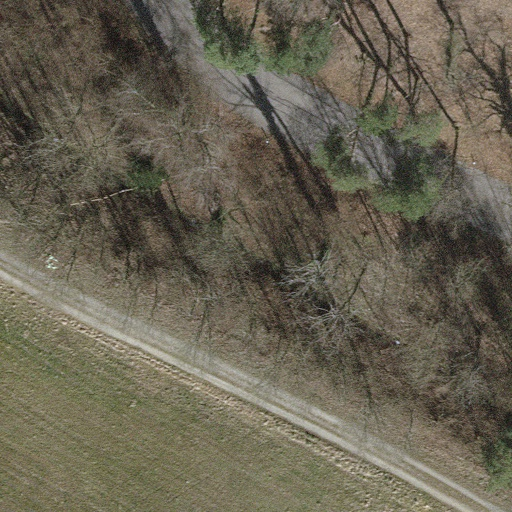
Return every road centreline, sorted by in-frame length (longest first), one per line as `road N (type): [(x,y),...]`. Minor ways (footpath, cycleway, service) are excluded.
road 1 (track): [(437,511),(0,255)]
road 2 (unclassified): [(511,227),(359,162),(230,87),(168,0)]
